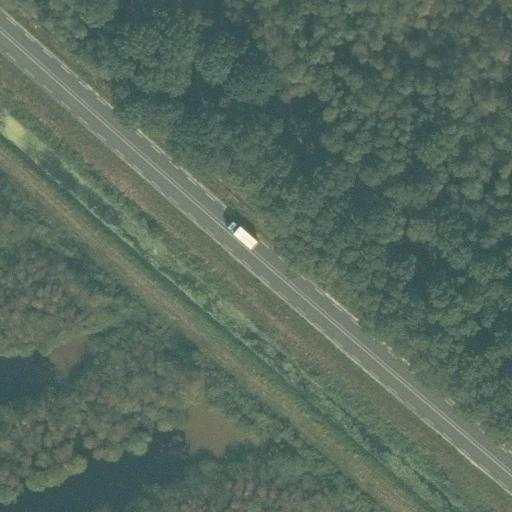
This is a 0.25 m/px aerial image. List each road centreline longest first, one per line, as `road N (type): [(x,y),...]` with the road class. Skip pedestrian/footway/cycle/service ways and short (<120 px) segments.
road 1 (primary): [(511,474),(0,27)]
road 2 (track): [(401,511),(0,163)]
road 3 (unclassified): [(511,307),(147,0)]
